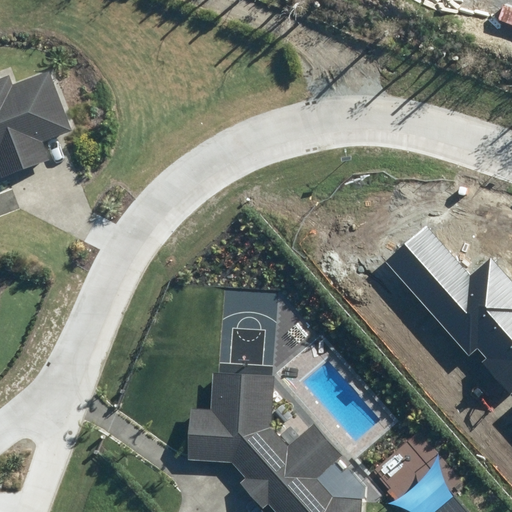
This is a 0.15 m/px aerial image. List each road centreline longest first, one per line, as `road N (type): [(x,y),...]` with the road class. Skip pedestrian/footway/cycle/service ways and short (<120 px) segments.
road 1 (residential): [(511,163),(392,122),(298,122),(202,157),(117,252),(72,384)]
road 2 (residential): [(72,384),(27,511)]
